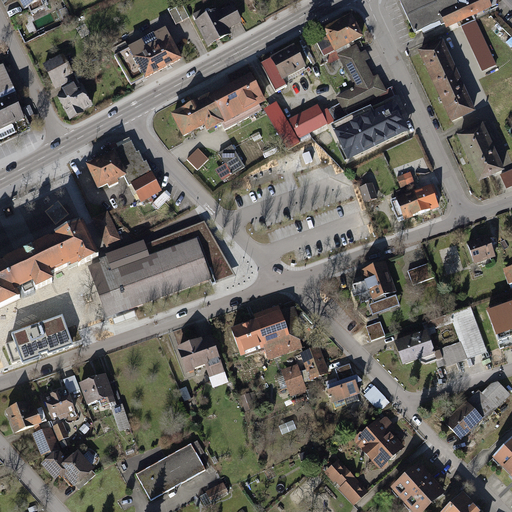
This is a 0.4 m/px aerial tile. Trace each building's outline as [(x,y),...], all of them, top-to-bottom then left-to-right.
[(19,0),(25,10),(29,8),(32,13),(45,6),(43,1),(45,0),(19,0)] [(403,0),(402,1),(418,36),(447,22),(450,27),(493,7),(490,0),(403,0)] [(219,4),(194,16),(208,46),(233,34),(233,33),(249,26),(237,2),(221,9),(219,4)] [(185,5),(171,12),(178,25),(192,18),(185,5)] [(374,77),(358,44),(365,41),(352,16),(329,28),(334,38),(320,45),(326,59),(330,57),(332,61),(342,57),(356,85),(339,94),(347,110),(388,90),(380,74),(374,77)] [(478,20),(464,27),(484,73),(499,66),(478,20)] [(114,55),(131,87),(182,60),(165,28),(155,34),(157,38),(144,45),(141,40),(114,55)] [(478,109),(442,37),(418,49),(454,121),(478,109)] [(293,46),(275,56),(289,80),(307,71),(293,46)] [(64,55),(47,64),(58,87),(76,78),(64,55)] [(290,83),(289,80),(275,56),(263,63),(278,90),(290,83)] [(0,103),(18,95),(4,67),(0,68),(0,103)] [(251,73),(208,94),(220,121),(224,128),(249,116),(245,108),(263,99),(251,73)] [(95,105),(84,82),(59,95),(70,117),(95,105)] [(206,127),(220,121),(208,94),(171,112),(182,133),(204,123),(206,127)] [(18,95),(0,103),(0,140),(1,143),(34,127),(18,95)] [(396,100),(335,131),(349,160),(410,130),(396,100)] [(301,140),(301,138),(291,122),(279,101),(267,108),(289,147),(301,140)] [(320,106),(291,122),(301,138),(329,122),(320,106)] [(504,166),(485,124),(459,136),(479,178),(504,166)] [(129,141),(112,149),(127,178),(131,186),(152,173),(129,141)] [(228,164),(218,171),(225,181),(247,167),(234,147),(222,155),(228,164)] [(100,191),(127,178),(112,149),(86,162),(100,191)] [(189,159),(199,171),(211,160),(201,149),(189,159)] [(510,189),(511,187),(511,173),(511,172),(502,177),(510,189)] [(162,188),(152,173),(131,186),(140,201),(162,188)] [(413,173),(399,178),(402,187),(417,181),(413,173)] [(374,183),(363,188),(370,205),(381,200),(374,183)] [(434,185),(413,192),(420,213),(441,206),(434,185)] [(398,221),(420,213),(413,192),(391,200),(398,221)] [(106,242),(120,239),(114,214),(94,219),(97,231),(103,230),(106,242)] [(204,222),(104,261),(89,267),(108,316),(213,276),(207,263),(225,256),(204,222)] [(0,308),(89,267),(104,261),(83,223),(0,261),(0,308)] [(490,236),(470,243),(476,262),(497,254),(490,236)] [(431,263),(408,270),(413,285),(436,277),(431,263)] [(387,264),(363,272),(367,282),(356,285),(363,302),(374,298),(376,303),(372,304),(375,314),(402,305),(387,264)] [(511,300),(487,309),(498,341),(511,335),(511,300)] [(261,323),(270,350),(273,358),(310,345),(296,303),(258,316),(261,323)] [(426,322),(429,331),(437,353),(443,368),(488,352),(472,306),(426,322)] [(63,316),(13,334),(23,364),(73,346),(63,316)] [(382,322),(368,328),(373,342),(388,336),(382,322)] [(270,350),(261,323),(237,331),(246,358),(270,350)] [(429,331),(397,343),(404,364),(437,353),(429,331)] [(198,344),(207,369),(210,377),(227,371),(215,338),(198,344)] [(207,369),(198,344),(182,350),(190,375),(207,369)] [(319,347),(301,354),(312,382),(329,376),(319,347)] [(340,378),(327,383),(334,403),(360,393),(357,382),(363,380),(356,373),(354,373),(351,365),(337,370),(340,378)] [(300,366),(285,371),(291,388),(306,383),(300,366)] [(110,374),(82,384),(91,410),(119,400),(110,374)] [(467,402),(484,419),(509,394),(499,383),(491,384),(481,394),(478,391),(467,402)] [(376,386),(366,396),(381,412),(392,402),(376,386)] [(71,387),(45,397),(54,421),(80,412),(71,387)] [(484,419),(467,402),(445,423),(462,440),(484,419)] [(29,403),(9,410),(17,433),(47,422),(43,410),(32,414),(29,403)] [(385,415),(357,441),(384,471),(407,449),(394,434),(399,430),(385,415)] [(65,422),(33,435),(42,458),(62,450),(60,444),(77,437),(74,428),(68,430),(65,422)] [(511,475),(511,439),(494,458),(511,475)] [(193,445),(140,475),(155,501),(208,472),(193,445)] [(72,462),(62,451),(44,467),(60,484),(70,475),(82,488),(100,472),(82,453),(72,462)] [(342,460),(326,473),(354,505),(369,492),(342,460)] [(430,511),(450,494),(423,465),(395,491),(415,511),(430,511)] [(225,482),(201,496),(207,506),(231,493),(225,482)] [(479,511),(465,497),(448,511),(479,511)]
